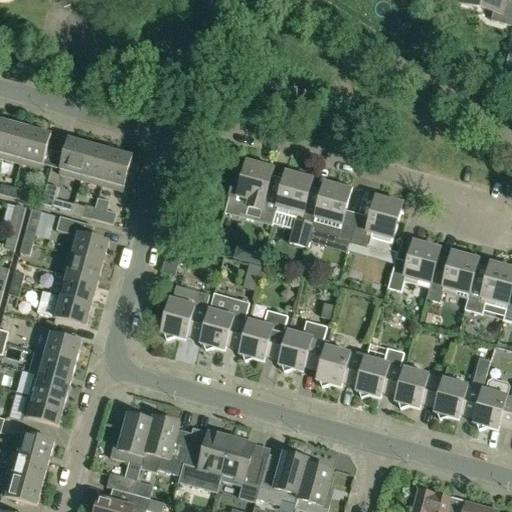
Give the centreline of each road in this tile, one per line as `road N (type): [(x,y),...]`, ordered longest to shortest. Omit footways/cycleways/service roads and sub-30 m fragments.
road 1 (unclassified): [(511,241),(497,237),(506,205),(204,125),(164,140)]
road 2 (residential): [(381,445),(139,380),(116,363)]
road 3 (residential): [(116,363),(164,140)]
road 4 (residential): [(164,140),(0,89)]
road 5 (residential): [(116,363),(92,396),(61,511)]
road 6 (unclassified): [(511,480),(381,445)]
